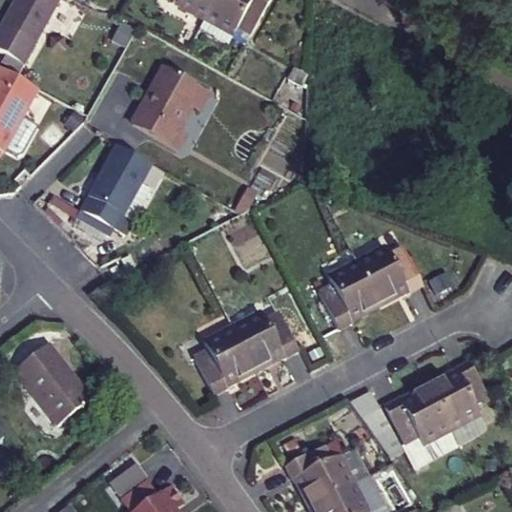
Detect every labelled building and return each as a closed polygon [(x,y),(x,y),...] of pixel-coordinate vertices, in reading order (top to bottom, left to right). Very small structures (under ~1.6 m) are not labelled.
[(64,1),(61,0),(19,0),(0,37),(0,56),(26,70),(64,1)] [(180,9),(208,25),(221,0),(176,0),(183,4),(180,9)] [(256,0),(221,0),(208,25),(236,41),(240,35),(253,42),(273,6),(263,0),(257,0),(257,1),(256,0)] [(0,155),(6,159),(41,95),(0,72),(0,155)] [(200,96),(162,75),(132,130),(175,155),(184,140),(178,138),(200,96)] [(88,202),(123,221),(140,190),(151,170),(116,151),(88,202)] [(123,221),(133,228),(151,195),(140,190),(123,221)] [(133,228),(123,221),(88,202),(80,216),(125,241),(133,228)] [(384,256),(356,271),(376,311),(405,296),(407,299),(421,292),(401,254),(387,261),(384,256)] [(121,277),(116,268),(108,272),(113,281),(121,277)] [(376,311),(356,271),(327,286),(330,291),(317,299),(337,335),(351,328),(350,324),(376,311)] [(261,321),(232,335),(253,376),(280,362),(282,365),(296,357),(277,319),(264,326),(261,321)] [(253,376),(232,335),(203,350),(206,356),(193,363),(213,401),(226,394),(225,390),(253,376)] [(91,400),(48,346),(13,374),(57,428),(91,400)] [(430,394),(452,436),(482,420),(479,413),(492,407),(473,369),(459,376),(460,379),(430,394)] [(422,451),(452,436),(430,394),(401,409),(400,407),(387,413),(405,451),(418,444),(422,451)] [(371,399),(351,409),(388,462),(399,457),(371,399)] [(482,420),(452,436),(461,453),(483,442),(488,433),(482,420)] [(418,444),(405,451),(416,474),(461,453),(452,436),(422,451),(418,444)] [(316,511),(348,496),(333,467),(327,470),(321,457),(282,477),(289,491),(294,489),(305,511),(316,511)] [(333,467),(348,496),(365,487),(351,458),(333,467)] [(118,500),(143,482),(134,470),(109,487),(118,500)] [(145,485),(118,504),(123,511),(175,511),(181,508),(167,490),(155,500),(145,485)] [(348,496),(356,511),(377,511),(365,487),(348,496)] [(356,511),(348,496),(316,511),(356,511)]
